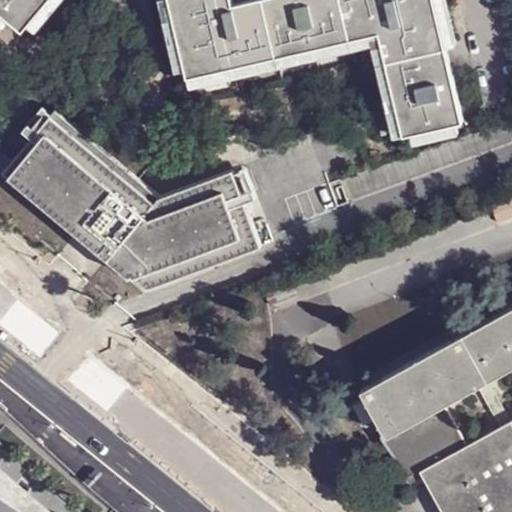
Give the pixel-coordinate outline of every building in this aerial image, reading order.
[(0,0),(0,4),(21,21),(26,16),(39,0),(0,0)] [(39,0),(26,16),(34,24),(54,0),(39,0)] [(185,61),(170,0),(159,0),(174,64),(185,61)] [(170,0),(185,61),(187,69),(351,31),(379,24),(386,53),(404,127),(411,125),(457,115),(464,112),(454,68),(438,72),(438,70),(436,64),(431,60),(424,59),(422,47),(448,40),(438,0),(170,0)] [(438,0),(448,40),(459,39),(449,0),(438,0)] [(190,79),(354,42),(351,31),(187,69),(190,79)] [(438,72),(454,68),(448,40),(422,47),(424,59),(431,60),(436,64),(438,70),(438,72)] [(376,56),(394,129),(404,127),(386,53),(376,56)] [(54,100),(1,162),(75,223),(76,221),(97,238),(146,278),(260,235),(231,158),(157,186),(54,100)] [(414,137),(459,126),(457,115),(411,125),(414,137)] [(511,306),(364,388),(388,434),(446,404),(479,385),(490,379),(511,367),(511,419),(511,420),(501,425),(468,444),(422,470),(425,475),(445,511),(508,511),(511,510),(511,306)] [(490,379),(479,385),(501,425),(511,420),(490,379)] [(388,434),(386,435),(397,456),(410,483),(425,475),(422,470),(468,444),(446,404),(388,434)] [(0,490),(33,511),(58,511),(0,463),(0,490)] [(33,511),(0,490),(0,511),(33,511)]
